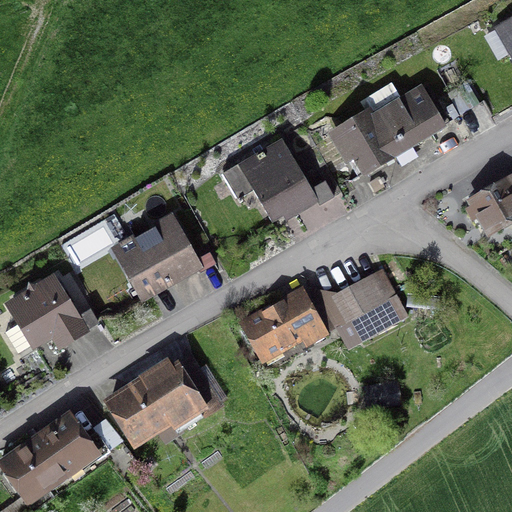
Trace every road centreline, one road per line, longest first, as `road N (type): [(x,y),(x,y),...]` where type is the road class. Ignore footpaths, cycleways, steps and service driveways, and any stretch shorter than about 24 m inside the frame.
road 1 (residential): [(0,434),(362,221)]
road 2 (residential): [(511,370),(328,511)]
road 3 (residential): [(362,221),(511,132)]
road 4 (residential): [(362,221),(440,245),(511,297)]
road 5 (track): [(51,0),(0,121)]
